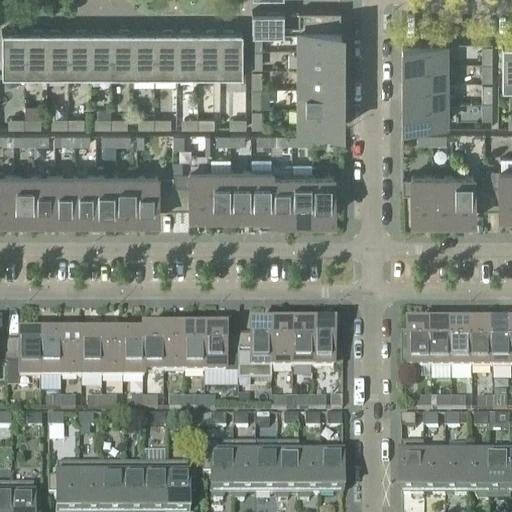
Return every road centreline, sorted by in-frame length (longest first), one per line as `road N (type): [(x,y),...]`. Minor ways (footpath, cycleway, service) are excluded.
road 1 (residential): [(370,251),(0,251)]
road 2 (residential): [(0,295),(370,295)]
road 3 (residential): [(370,251),(371,0)]
road 4 (residential): [(370,511),(370,295)]
road 5 (residential): [(370,295),(511,294)]
road 6 (residential): [(511,251),(370,251)]
